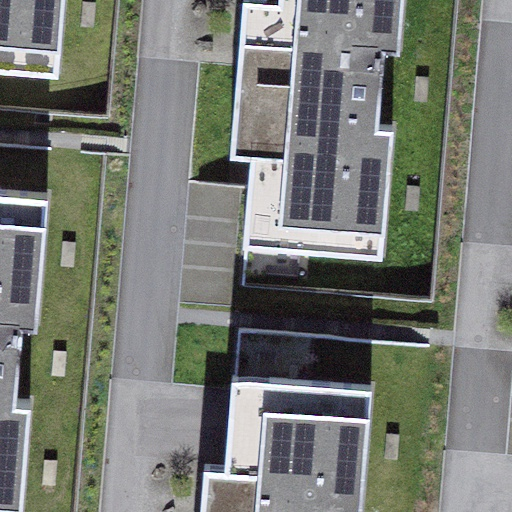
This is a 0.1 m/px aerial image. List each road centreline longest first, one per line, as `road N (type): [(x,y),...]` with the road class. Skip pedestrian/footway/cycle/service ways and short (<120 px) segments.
road 1 (residential): [(135,511),(162,269),(179,0)]
road 2 (residential): [(478,511),(511,86)]
